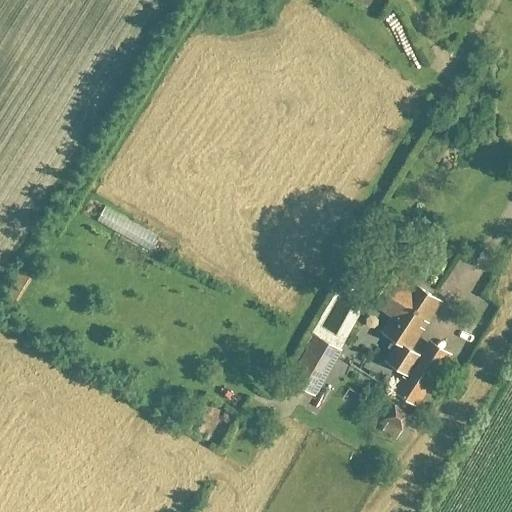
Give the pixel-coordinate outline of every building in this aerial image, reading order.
[(406,39),(413,32),(401,19),(394,26),(406,39)] [(392,274),(372,306),(390,318),(380,333),(396,343),(384,362),(403,374),(392,392),(416,408),(440,371),(409,351),(440,304),(412,285),(411,286),(392,274)] [(22,305),(35,281),(24,275),(10,299),(22,305)] [(351,292),(358,282),(347,275),(341,285),(351,292)] [(315,337),(289,378),(315,394),(340,352),(315,337)] [(383,420),(400,432),(409,418),(392,406),(383,420)] [(245,440),(262,448),(267,436),(251,428),(245,440)]
